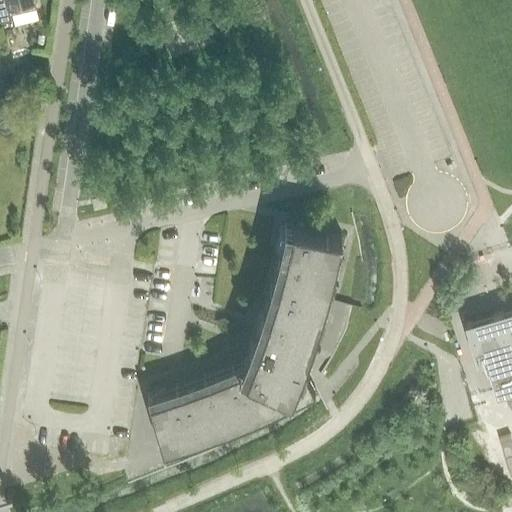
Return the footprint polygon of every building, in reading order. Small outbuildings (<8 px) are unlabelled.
[(0,0),(0,20),(13,17),(12,12),(35,7),(33,0),(0,0)] [(92,197),(93,200),(95,208),(105,205),(103,195),(92,197)] [(147,394),(163,449),(181,443),(195,438),(208,434),(214,431),(225,428),(242,421),(255,415),(268,409),(284,402),(300,394),(314,387),(315,387),(303,364),(306,354),(309,346),(315,328),(321,310),(325,298),(325,296),(326,296),(329,282),(334,266),(337,266),(338,265),(337,265),(334,264),(338,247),(341,232),(285,221),(284,226),(280,242),(278,251),(270,280),(261,308),(250,339),(250,340),(243,358),(232,362),(204,374),(176,384),(167,387),(150,392),(147,393),(147,394)] [(482,348),(485,356),(496,394),(511,389),(511,307),(464,322),(476,361),(477,361),(474,351),(482,348)] [(510,476),(511,475),(511,439),(510,434),(499,438),(510,476)]
